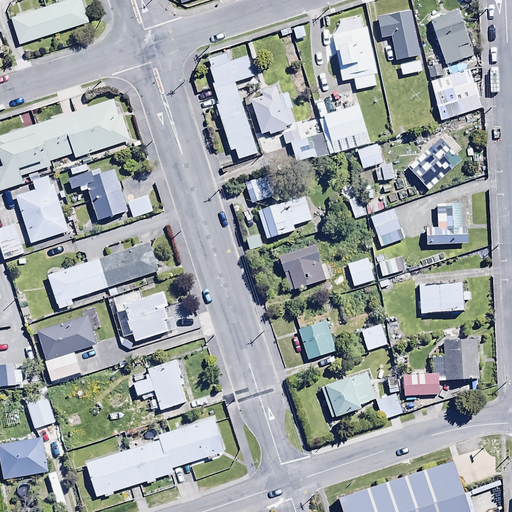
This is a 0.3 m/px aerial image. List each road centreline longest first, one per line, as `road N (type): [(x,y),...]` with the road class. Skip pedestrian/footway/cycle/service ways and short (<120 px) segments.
road 1 (residential): [(284,482),(148,46)]
road 2 (residential): [(284,482),(431,434),(511,423)]
road 3 (residential): [(148,46),(300,0)]
road 4 (residential): [(0,94),(148,46)]
